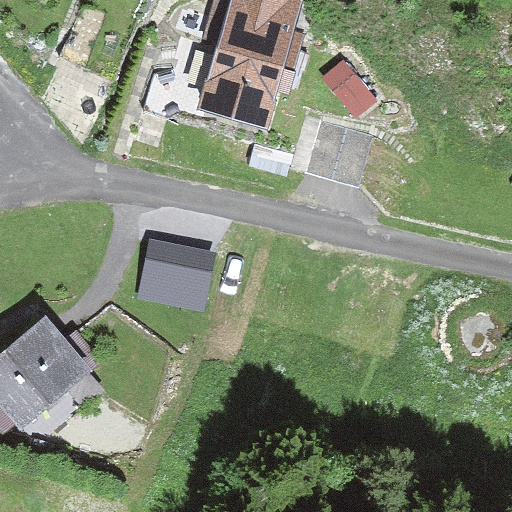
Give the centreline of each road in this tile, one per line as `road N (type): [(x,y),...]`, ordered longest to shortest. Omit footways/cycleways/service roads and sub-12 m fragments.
road 1 (residential): [(511,269),(81,182),(0,193)]
road 2 (track): [(81,182),(0,66)]
